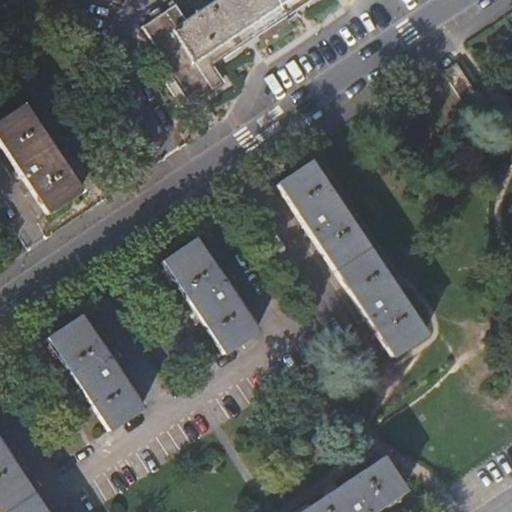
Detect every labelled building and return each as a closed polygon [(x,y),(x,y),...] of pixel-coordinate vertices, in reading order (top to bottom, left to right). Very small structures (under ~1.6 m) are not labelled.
[(221,82),(210,66),(204,57),(287,1),(288,0),(217,0),(185,23),(174,7),(143,28),(192,101),(221,82)] [(458,68),(455,65),(443,73),(462,99),(474,91),(458,68)] [(79,195),(48,149),(20,107),(0,120),(0,147),(46,217),(79,195)] [(309,162),(273,186),(331,274),(367,250),(309,162)] [(222,356),(255,334),(193,241),(159,264),(203,328),(222,356)] [(427,338),(367,250),(331,274),(391,362),(427,338)] [(45,340),(89,405),(108,433),(140,411),(78,318),(45,340)] [(381,459),(301,511),(375,511),(404,493),(381,459)] [(31,511),(0,464),(0,511),(31,511)]
